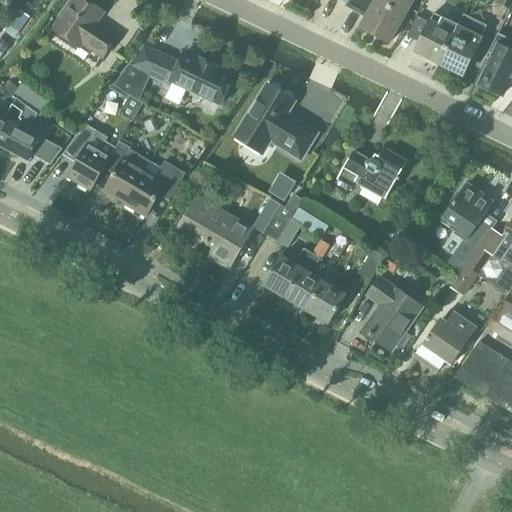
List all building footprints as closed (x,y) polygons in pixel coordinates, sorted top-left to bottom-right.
[(103,13),(83,0),(72,0),(52,30),(79,48),(81,44),(102,59),(116,39),(101,29),(99,31),(94,27),(103,13)] [(344,6),(366,18),(360,27),(378,37),(378,36),(389,42),(412,0),(342,0),(346,2),(344,6)] [(435,15),(417,53),(425,57),(424,59),(440,66),(459,26),(435,15)] [(459,26),(440,66),(453,73),(454,71),(463,76),(487,26),(465,16),(459,26)] [(16,17),(1,35),(13,45),(24,31),(22,30),(26,25),(16,17)] [(490,60),(479,84),(483,86),(482,88),(497,95),(498,93),(502,95),(511,75),(511,41),(497,34),(493,42),(493,44),(492,46),(486,58),(490,60)] [(220,105),(232,78),(218,71),(219,69),(199,60),(198,62),(183,55),(179,64),(159,55),(149,77),(169,86),(171,82),(220,105)] [(16,97),(26,105),(41,116),(53,100),(25,79),(13,95),(16,97)] [(303,157),(318,132),(295,118),(293,121),(286,117),(295,101),(269,84),(242,128),(269,145),(272,138),(303,157)] [(0,146),(4,148),(16,125),(21,116),(20,115),(26,105),(16,97),(5,120),(0,116),(0,146)] [(121,115),(132,121),(142,104),(131,98),(121,115)] [(41,116),(26,105),(20,115),(21,116),(16,125),(4,148),(27,161),(39,138),(28,132),(33,124),(35,125),(40,118),(41,116)] [(85,125),(76,140),(69,152),(79,158),(67,177),(90,190),(106,163),(111,157),(99,149),(103,142),(93,137),(96,132),(85,125)] [(151,160),(131,148),(120,142),(111,157),(106,163),(117,170),(104,192),(124,204),(145,170),(151,160)] [(385,200),(406,164),(383,150),(379,158),(375,155),(372,160),(367,161),(354,153),(338,179),(352,188),(355,182),(385,200)] [(145,170),(124,204),(146,216),(159,195),(169,201),(185,174),(165,162),(156,177),(145,170)] [(204,166),(189,190),(199,196),(213,172),(204,166)] [(282,175),(271,193),(285,202),(296,184),(282,175)] [(465,266),(487,235),(476,227),(492,204),(466,186),(444,218),(459,228),(455,234),(463,239),(447,263),(461,272),(465,266)] [(284,209),(280,206),(263,234),(288,249),(303,224),(292,218),(304,199),(294,193),(284,209)] [(202,251),(224,215),(197,199),(175,235),(202,251)] [(253,228),(263,234),(280,206),(270,200),(253,228)] [(224,215),(202,251),(230,267),(251,232),(224,215)] [(487,235),(465,266),(478,275),(507,295),(511,288),(511,222),(503,238),(490,231),(488,235),(487,235)] [(285,299),(312,254),(304,249),(292,263),(281,257),(264,286),(285,299)] [(358,273),(370,281),(384,257),(372,250),(358,273)] [(307,311),(324,282),(313,276),(319,258),(312,254),(285,299),(307,311)] [(478,275),(465,266),(461,272),(462,273),(451,289),(463,297),(478,275)] [(391,351),(422,307),(394,287),(393,288),(380,279),(367,296),(381,306),(363,331),(391,351)] [(324,282),(307,311),(328,324),(345,294),(324,282)] [(511,307),(506,304),(455,378),(511,412),(511,307)] [(451,366),(476,329),(453,314),(443,328),(437,324),(415,357),(438,373),(445,362),(451,366)]
